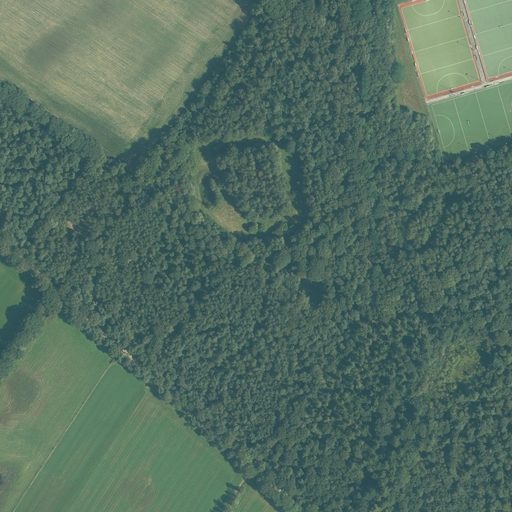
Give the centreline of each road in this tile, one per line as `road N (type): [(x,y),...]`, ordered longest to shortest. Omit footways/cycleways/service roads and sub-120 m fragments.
road 1 (track): [(254,467),(0,237)]
road 2 (track): [(373,321),(354,0)]
road 3 (track): [(254,467),(373,321)]
road 4 (track): [(15,251),(87,152)]
